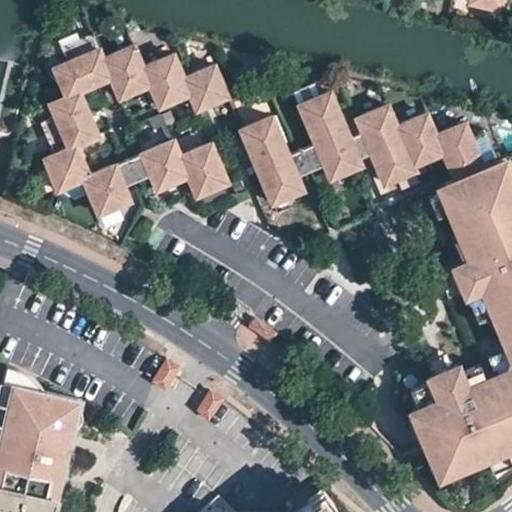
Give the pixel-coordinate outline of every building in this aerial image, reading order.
[(97,133),(78,87),(109,74),(118,94),(148,81),(158,103),(189,90),(195,106),(226,93),(213,62),(183,75),(172,51),(142,64),(133,42),(102,55),(92,31),(61,44),(67,58),(53,64),(65,93),(49,100),(55,114),(41,120),(54,150),(44,154),(56,186),(82,175),(98,210),(129,197),(123,183),(114,162),(88,172),(75,142),(97,133)] [(357,155),(348,133),(329,88),(298,101),(314,140),(323,160),(329,175),(360,162),(357,155)] [(511,173),(511,174),(507,170),(501,155),(496,157),(483,126),(469,132),(463,118),(434,131),(425,109),(395,121),(386,100),(355,113),(361,127),(370,149),(383,179),(414,166),(412,161),(442,148),(453,176),(444,180),(446,185),(454,205),(463,226),(474,252),(476,251),(490,282),(480,286),(491,312),(505,344),(510,357),(506,366),(494,371),(485,375),(466,383),(469,390),(464,392),(444,401),(439,403),(437,397),(418,405),(409,409),(425,445),(434,441),(445,467),(479,454),(484,456),(486,455),(506,447),(511,461),(511,460),(511,173)] [(287,152),(271,113),(240,126),(271,199),(302,186),(296,172),(287,152)] [(370,149),(361,127),(348,133),(357,155),(370,149)] [(210,140),(179,153),(173,136),(172,136),(140,150),(150,171),(156,186),(187,173),(196,192),(227,179),(210,140)] [(323,160),(314,140),(287,152),(296,172),(323,160)] [(150,171),(140,150),(114,162),(123,183),(150,171)] [(454,205),(446,185),(426,193),(435,213),(454,205)] [(474,252),(463,226),(448,232),(459,258),(474,252)] [(490,282),(476,251),(474,252),(459,258),(450,262),(452,267),(461,289),(463,294),(466,293),(480,286),(490,282)] [(461,289),(452,267),(438,273),(447,295),(461,289)] [(491,312),(480,286),(466,293),(477,319),(491,312)] [(510,357),(505,344),(486,352),(494,371),(506,366),(510,357)] [(452,363),(445,348),(425,357),(432,372),(452,363)] [(169,360),(154,382),(167,390),(181,369),(169,360)] [(485,375),(479,360),(460,369),(466,383),(485,375)] [(466,383),(460,369),(457,361),(452,363),(432,372),(427,374),(429,378),(437,397),(439,403),(444,401),(464,392),(469,390),(466,383)] [(50,511),(77,396),(46,388),(37,378),(23,368),(6,362),(2,379),(10,381),(6,400),(6,401),(1,420),(0,425),(0,511),(50,511)] [(6,400),(10,381),(2,379),(0,378),(0,399),(6,401),(6,400)] [(437,397),(429,378),(410,386),(418,405),(437,397)] [(213,391),(199,410),(209,420),(225,400),(213,391)] [(58,511),(61,504),(63,502),(64,498),(65,493),(64,490),(70,465),(72,462),(74,458),(74,453),(73,451),(79,426),(81,423),(83,419),(83,414),(82,412),(84,398),(77,396),(50,511),(58,511)] [(511,461),(506,447),(486,455),(492,469),(511,461)] [(333,499),(322,484),(307,495),(311,500),(318,510),(328,503),(333,499)] [(237,511),(236,511),(235,511),(335,511),(328,503),(318,510),(311,500),(295,511),(237,511)]
